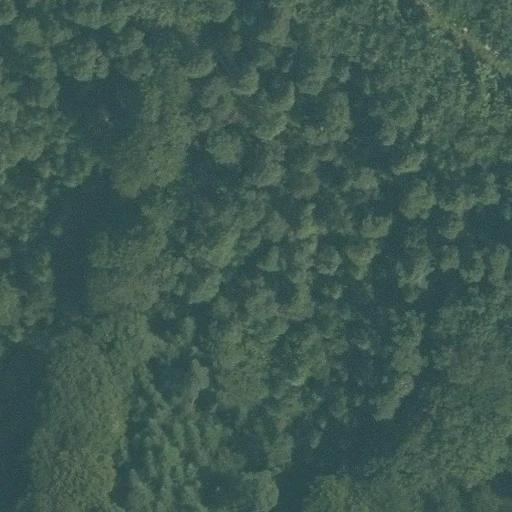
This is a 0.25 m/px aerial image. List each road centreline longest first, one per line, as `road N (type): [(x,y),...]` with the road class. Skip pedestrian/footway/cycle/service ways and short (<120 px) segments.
road 1 (track): [(169,0),(69,511)]
road 2 (track): [(371,511),(511,306)]
